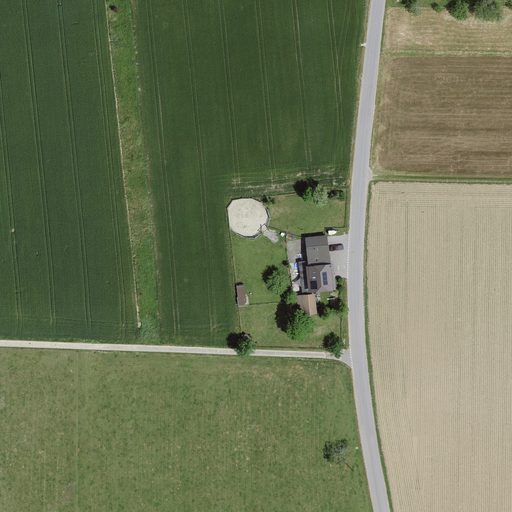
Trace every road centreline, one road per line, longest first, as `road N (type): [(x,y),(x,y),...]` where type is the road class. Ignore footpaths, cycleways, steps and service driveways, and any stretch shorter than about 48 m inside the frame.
road 1 (tertiary): [(381,511),(355,356),(354,277),(380,0)]
road 2 (track): [(0,347),(355,356)]
